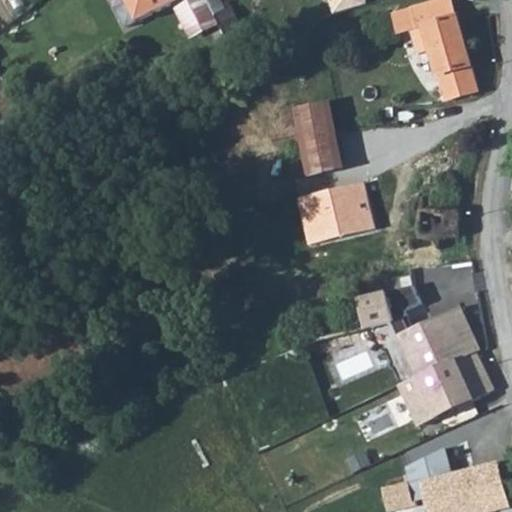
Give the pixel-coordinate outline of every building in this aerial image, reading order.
[(178,0),(125,0),(138,25),(165,12),(163,8),(179,0),(178,0)] [(206,0),(183,0),(172,5),(189,39),(219,25),(206,0)] [(329,0),(335,16),(369,6),(367,0),(329,0)] [(462,40),(450,0),(441,0),(392,14),(398,36),(410,32),(416,53),(429,49),(462,40)] [(477,94),(462,40),(429,49),(445,103),(477,94)] [(295,113),(310,177),(345,169),(330,105),(295,113)] [(375,231),(364,184),(298,199),(309,246),(375,231)] [(415,286),(360,300),(367,328),(394,321),(422,310),(415,286)] [(360,300),(278,322),(285,349),(307,344),(367,328),(360,300)] [(483,352),(463,308),(397,338),(416,379),(452,362),(471,403),(495,391),(478,354),(483,352)] [(452,362),(416,379),(435,419),(471,403),(452,362)] [(435,419),(416,379),(399,387),(418,427),(435,419)] [(407,469),(416,501),(426,498),(422,483),(452,475),(446,451),(407,469)] [(452,475),(422,483),(426,498),(429,511),(498,511),(511,509),(499,464),(452,475)]
